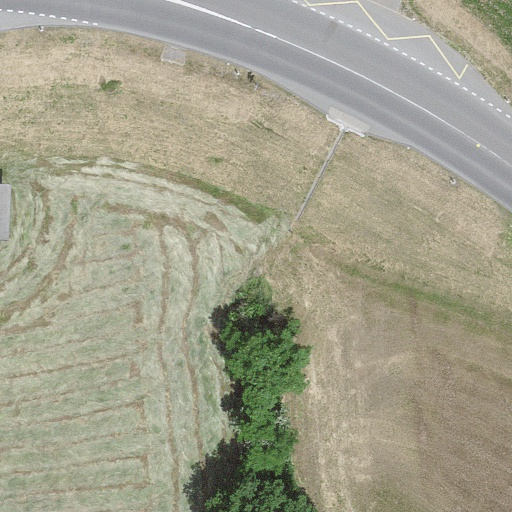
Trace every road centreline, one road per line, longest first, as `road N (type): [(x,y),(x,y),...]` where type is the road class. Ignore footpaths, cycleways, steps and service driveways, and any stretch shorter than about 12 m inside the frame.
road 1 (secondary): [(180,2),(317,49),(511,163)]
road 2 (secondary): [(58,0),(180,2)]
